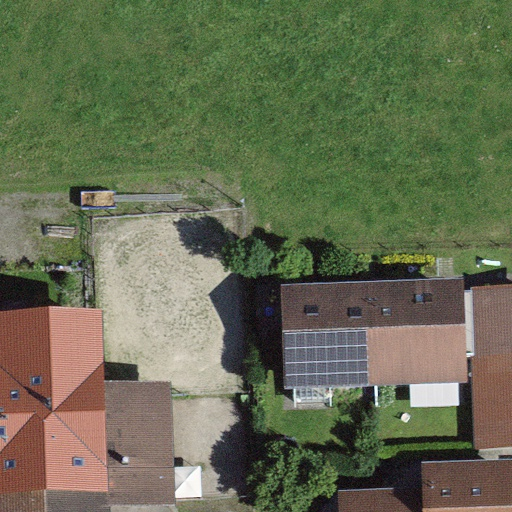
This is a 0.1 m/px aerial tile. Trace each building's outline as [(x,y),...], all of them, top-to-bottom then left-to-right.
[(511,291),(466,294),(469,394),(472,457),(511,455),(511,291)] [(466,294),(381,295),(383,397),(469,394),(466,294)] [(381,295),(289,297),(292,399),(383,397),(381,295)] [(0,511),(108,509),(175,508),(173,388),(110,389),(109,325),(0,327),(0,511)] [(511,511),(511,469),(433,473),(434,501),(434,511),(511,511)] [(434,511),(434,501),(343,505),(343,511),(434,511)]
